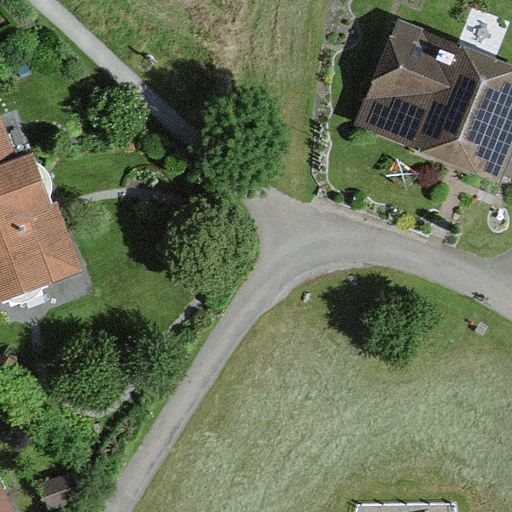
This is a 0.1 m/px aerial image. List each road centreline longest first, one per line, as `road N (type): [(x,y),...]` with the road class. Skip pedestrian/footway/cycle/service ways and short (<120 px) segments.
road 1 (residential): [(321,245),(283,261),(251,294),(125,511)]
road 2 (unclassified): [(511,306),(390,255),(321,245)]
